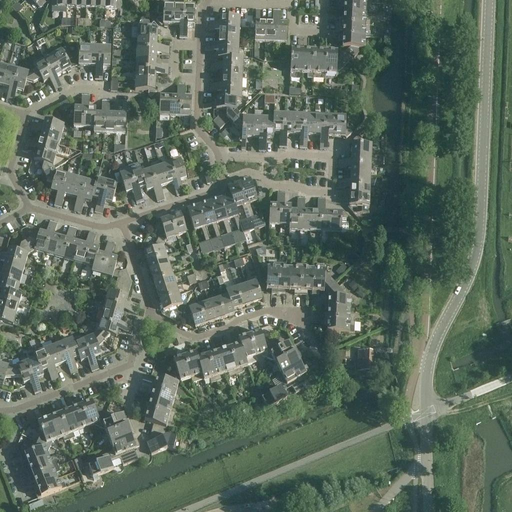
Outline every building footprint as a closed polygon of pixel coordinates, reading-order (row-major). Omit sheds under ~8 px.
[(31,0),(39,9),(45,3),(41,0),(31,0)] [(66,9),(66,0),(56,0),(57,0),(52,0),(52,8),(66,9)] [(76,0),(66,0),(66,9),(76,9),(76,0)] [(85,0),(76,0),(76,9),(86,9),(85,0)] [(95,0),(85,0),(86,9),(95,10),(95,0)] [(95,0),(95,10),(105,10),(105,0),(95,0)] [(105,0),(105,10),(119,11),(119,0),(105,0)] [(343,15),(366,16),(366,10),(371,10),(371,4),(340,3),(340,10),(343,10),(343,15)] [(173,26),(174,6),(163,6),(163,7),(159,6),(158,8),(157,15),(163,16),(163,19),(158,19),(154,22),(160,28),(163,25),(173,26)] [(183,39),(184,31),(183,26),(184,6),(174,6),(173,26),(180,26),(179,39),(183,39)] [(183,26),(184,31),(183,39),(187,40),(188,26),(194,27),(195,7),(184,6),(183,26)] [(256,11),(255,19),(255,23),(254,43),(265,44),(266,24),(259,24),(260,11),(256,11)] [(276,24),(276,20),(277,11),(273,11),(272,24),(266,24),(265,44),(275,44),(276,24)] [(277,11),(276,20),(276,24),(275,44),(286,45),(286,25),(280,24),(281,11),(277,11)] [(339,26),(370,27),(370,22),(365,21),(366,16),(343,15),(343,19),(340,19),(339,26)] [(207,27),(215,28),(219,28),(239,29),(240,19),(220,18),(219,24),(207,24),(207,27)] [(137,40),(157,41),(157,30),(160,28),(154,22),(151,25),(151,30),(148,30),(149,22),(142,22),(139,25),(139,30),(137,30),(137,40)] [(370,27),(339,26),(339,32),(343,33),(342,37),(339,37),(365,38),(365,33),(370,33),(370,27)] [(219,28),(215,28),(207,27),(206,31),(219,32),(219,38),(239,39),(239,29),(219,28)] [(365,38),(339,37),(338,44),(342,44),(342,49),(344,49),(341,53),(349,62),(363,50),(364,50),(365,38)] [(206,48),(214,48),(218,49),(238,49),(239,39),(219,38),(219,45),(206,44),(206,48)] [(39,49),(45,45),(43,40),(36,44),(39,49)] [(156,51),(161,51),(169,52),(170,48),(156,48),(157,41),(137,40),(136,50),(156,51)] [(72,59),(74,68),(78,67),(89,67),(90,48),(79,47),(79,59),(72,59)] [(99,81),(99,73),(99,68),(100,48),(90,48),(89,67),(95,68),(95,81),(99,81)] [(99,68),(99,73),(99,81),(102,81),(103,68),(110,68),(110,48),(100,48),(99,68)] [(218,49),(214,48),(206,48),(206,52),(218,52),(218,59),(243,60),(238,59),(238,49),(218,49)] [(291,48),(290,79),(296,79),(296,74),(301,75),(302,52),(298,52),(298,48),(291,48)] [(302,52),(301,75),(307,75),(307,80),(313,80),(314,49),(307,49),(307,52),(302,52)] [(314,49),(313,80),(324,80),(324,76),(325,50),(325,53),(320,53),(321,49),(314,49)] [(169,52),(161,51),(156,51),(136,50),(136,60),(156,61),(156,55),(169,55),(169,52)] [(325,50),(324,76),(336,76),(336,74),(349,62),(341,53),(337,56),(337,54),(332,53),(332,50),(325,50)] [(52,57),(61,74),(70,69),(74,68),(72,59),(67,62),(61,51),(52,57)] [(52,79),(55,83),(59,90),(62,88),(56,77),(61,74),(52,57),(43,62),(52,79)] [(209,69),(218,69),(222,69),(242,70),(243,60),(218,59),(223,60),(222,66),(209,65),(209,69)] [(155,71),(161,72),(169,72),(169,68),(156,68),(156,61),(136,60),(136,71),(155,71)] [(363,60),(356,67),(359,70),(366,70),(369,67),(363,60)] [(49,81),(52,85),(56,92),(59,90),(55,83),(52,79),(43,62),(33,67),(35,70),(32,72),(37,82),(41,80),(43,84),(49,81)] [(8,68),(0,65),(0,86),(3,87),(8,68)] [(10,103),(12,95),(13,90),(18,71),(8,68),(3,87),(9,89),(6,102),(10,103)] [(222,69),(218,69),(209,69),(209,73),(222,73),(222,79),(242,80),(242,70),(222,69)] [(13,90),(12,95),(10,103),(13,104),(15,96),(17,91),(23,93),(26,83),(33,85),(37,82),(32,72),(28,74),(18,71),(13,90)] [(169,72),(161,72),(155,71),(136,71),(135,81),(155,82),(155,76),(168,76),(169,72)] [(209,89),(217,90),(221,90),(241,90),(242,80),(222,79),(222,86),(209,85),(209,89)] [(155,82),(135,81),(135,91),(148,92),(148,97),(151,100),(157,95),(155,92),(155,82)] [(180,98),(181,94),(181,85),(177,85),(177,98),(170,98),(169,118),(180,118),(180,98)] [(181,85),(181,94),(180,98),(180,118),(190,119),(191,99),(185,99),(185,85),(181,85)] [(221,90),(217,90),(209,89),(209,93),(221,93),(221,99),(216,99),(241,101),(241,90),(221,90)] [(169,118),(170,98),(160,98),(157,95),(151,100),(155,104),(159,104),(159,117),(169,118)] [(85,109),(85,105),(85,97),(82,96),(81,109),(74,109),(73,128),(84,129),(85,109)] [(85,97),(85,105),(85,109),(84,129),(94,129),(94,134),(95,109),(89,109),(89,97),(85,97)] [(239,115),(238,113),(236,111),(236,101),(241,101),(216,99),(216,106),(203,105),(203,110),(211,110),(216,110),(226,111),(226,118),(230,123),(239,115)] [(104,135),(105,110),(106,102),(102,102),(101,115),(95,114),(95,110),(95,109),(94,134),(104,135)] [(106,102),(105,110),(104,135),(114,135),(115,115),(109,115),(109,102),(106,102)] [(125,136),(126,111),(126,103),(122,103),(121,115),(115,115),(114,135),(125,136)] [(242,138),(242,143),(241,151),(245,151),(246,138),(252,139),(253,119),(243,118),(240,116),(239,115),(230,123),(235,127),(242,128),(242,138)] [(263,139),(263,144),(262,152),(266,152),(267,139),(273,139),(274,115),(273,115),(273,120),(263,119),(263,139)] [(283,148),(283,140),(283,135),(284,115),(274,115),(273,139),(273,135),(279,135),(279,148),(283,148)] [(283,135),(283,140),(283,148),(287,148),(287,135),(293,136),(294,116),(284,115),(283,135)] [(303,149),(303,141),(303,136),(304,116),(294,116),(293,136),(300,136),(299,149),(303,149)] [(303,136),(303,141),(303,149),(307,149),(307,136),(314,136),(314,117),(304,116),(303,136)] [(323,150),(323,141),(324,137),(325,117),(314,117),(314,136),(320,137),(319,149),(323,150)] [(324,137),(323,141),(323,150),(327,150),(327,137),(334,137),(335,117),(325,117),(324,137)] [(335,117),(334,137),(344,138),(346,139),(352,134),(349,131),(345,131),(345,118),(335,117)] [(262,152),(263,144),(263,139),(263,119),(253,119),(252,139),(259,139),(258,152),(262,152)] [(29,128),(37,131),(42,132),(61,137),(64,127),(45,121),(43,128),(30,125),(29,128)] [(42,132),(37,131),(29,128),(28,132),(41,135),(39,141),(58,147),(61,137),(42,132)] [(356,138),(350,144),(351,145),(351,156),(371,156),(371,146),(367,146),(367,142),(361,142),(361,146),(358,145),(358,141),(356,138)] [(24,148),(32,150),(36,151),(55,156),(58,147),(39,141),(37,148),(25,144),(24,148)] [(164,148),(162,142),(156,144),(158,150),(164,148)] [(36,151),(32,150),(24,148),(23,152),(35,155),(33,161),(44,164),(41,171),(44,176),(54,170),(53,167),(55,156),(36,151)] [(338,165),(346,166),(351,166),(370,167),(371,156),(351,156),(351,162),(338,162),(338,165)] [(176,183),(177,188),(180,196),(183,194),(179,182),(186,180),(180,161),(170,164),(176,183)] [(180,196),(177,188),(176,183),(170,164),(160,167),(166,186),(172,184),(176,197),(180,196)] [(351,166),(346,166),(338,165),(338,169),(350,170),(350,176),(370,177),(370,167),(351,166)] [(157,189),(158,194),(160,202),(164,201),(160,188),(166,186),(160,167),(150,170),(157,189)] [(136,191),(137,196),(140,204),(144,203),(139,190),(145,188),(147,193),(139,169),(130,172),(136,191)] [(153,191),(154,195),(157,203),(160,202),(158,194),(157,189),(150,170),(141,174),(140,169),(139,169),(147,193),(153,191)] [(57,208),(59,200),(61,195),(66,176),(56,173),(54,170),(44,176),(46,180),(54,182),(51,192),(57,194),(53,207),(57,208)] [(140,204),(137,196),(136,191),(130,172),(120,176),(126,194),(132,192),(136,205),(140,204)] [(61,195),(59,200),(57,208),(61,209),(65,196),(71,198),(76,179),(66,176),(61,195)] [(204,177),(207,185),(212,184),(210,176),(204,177)] [(337,186),(345,186),(350,186),(370,187),(370,177),(350,176),(350,182),(337,182),(337,186)] [(77,214),(79,206),(80,201),(86,181),(76,179),(71,198),(77,200),(73,213),(77,214)] [(80,201),(79,206),(77,214),(81,215),(84,202),(90,203),(97,180),(97,179),(95,184),(86,181),(80,201)] [(98,214),(100,206),(101,201),(107,182),(97,180),(90,203),(91,203),(92,199),(98,200),(94,213),(98,214)] [(265,227),(261,215),(253,218),(250,206),(250,204),(256,202),(250,181),(239,184),(254,231),(265,227)] [(100,206),(98,214),(102,215),(104,207),(105,203),(112,204),(114,198),(115,194),(118,185),(107,182),(101,201),(100,206)] [(243,234),(254,231),(239,184),(227,188),(230,196),(243,234)] [(350,186),(345,186),(337,186),(337,190),(350,190),(349,196),(369,197),(370,187),(350,186)] [(280,207),(280,202),(281,194),(277,194),(276,206),(270,206),(269,226),(279,226),(280,207)] [(284,207),(284,202),(285,194),(281,194),(280,202),(280,207),(279,226),(289,227),(289,232),(290,207),(284,207)] [(246,243),(243,234),(230,196),(220,200),(235,246),(246,243)] [(349,207),(347,208),(353,214),(353,215),(356,215),(368,215),(369,215),(369,208),(369,197),(349,196),(349,207)] [(300,212),(301,207),(301,199),(297,199),(297,212),(290,212),(291,207),(290,207),(289,232),(299,232),(300,212)] [(301,199),(301,207),(300,212),(299,232),(310,232),(311,213),(304,212),(305,200),(301,199)] [(224,250),(235,246),(220,200),(209,203),(224,250)] [(321,213),(321,208),(321,200),(317,200),(317,213),(311,213),(310,232),(320,233),(321,213)] [(321,200),(321,208),(321,213),(320,233),(330,233),(331,213),(325,213),(325,200),(321,200)] [(209,203),(198,207),(213,253),(224,250),(209,203)] [(213,253),(198,207),(187,210),(194,232),(200,230),(202,231),(206,243),(198,245),(202,257),(213,253)] [(331,213),(330,233),(345,234),(346,221),(348,218),(343,212),(341,214),(331,213)] [(170,218),(176,237),(186,234),(180,215),(170,218)] [(176,237),(170,218),(160,222),(164,234),(160,236),(157,240),(164,244),(166,241),(176,237)] [(44,255),(51,231),(53,224),(49,223),(46,235),(39,233),(39,234),(34,233),(32,235),(30,241),(29,241),(25,243),(31,254),(34,252),(44,255)] [(53,224),(51,231),(44,255),(54,258),(59,238),(53,237),(57,225),(53,224)] [(69,241),(71,237),(73,229),(69,228),(66,240),(59,238),(54,258),(64,260),(69,241)] [(73,229),(71,237),(69,241),(64,260),(74,263),(79,244),(73,242),(77,230),(73,229)] [(89,247),(90,242),(92,234),(89,233),(85,245),(79,244),(74,263),(83,266),(89,247)] [(92,234),(90,242),(89,247),(83,266),(93,268),(92,273),(99,249),(93,248),(96,235),(92,234)] [(147,263),(166,257),(163,247),(164,244),(157,240),(155,245),(157,249),(144,253),(147,263)] [(31,254),(25,243),(21,246),(19,253),(8,250),(7,257),(2,255),(0,254),(0,258),(6,260),(25,266),(28,256),(31,254)] [(107,257),(109,252),(111,244),(107,243),(104,256),(98,254),(99,249),(92,273),(102,276),(107,257)] [(111,244),(109,252),(107,257),(102,276),(112,279),(112,278),(114,272),(117,260),(111,258),(114,245),(111,244)] [(147,263),(150,273),(169,267),(166,257),(147,263)] [(0,262),(5,264),(3,270),(22,276),(25,266),(6,260),(0,258),(0,262)] [(271,295),(278,295),(279,264),(273,264),(273,269),(267,269),(266,291),(271,291),(271,295)] [(289,292),(290,269),(284,269),(284,264),(279,264),(278,295),(284,295),(284,292),(289,292)] [(300,296),(302,265),(296,265),(296,270),(290,269),(289,292),(294,292),(294,296),(300,296)] [(312,296),(313,270),(307,270),(307,265),(302,265),(300,296),(307,296),(307,293),(312,293),(311,296),(312,296)] [(150,273),(153,283),(172,277),(169,267),(150,273)] [(19,285),(22,276),(3,270),(1,276),(0,275),(0,279),(0,280),(19,285)] [(313,270),(312,296),(318,297),(318,293),(324,293),(324,291),(327,295),(337,286),(335,284),(324,272),(325,271),(313,270)] [(127,298),(132,283),(129,282),(126,271),(119,273),(114,272),(112,278),(118,279),(113,294),(127,298)] [(153,283),(157,292),(176,286),(172,277),(153,283)] [(0,290),(21,296),(17,295),(19,285),(0,280),(0,279),(0,290)] [(262,301),(255,282),(245,286),(252,305),(262,301)] [(157,292),(160,302),(179,296),(176,286),(157,292)] [(245,286),(236,289),(242,308),(252,305),(245,286)] [(324,310),(350,311),(350,299),(349,299),(338,288),(337,286),(327,295),(331,298),(328,298),(328,303),(324,303),(324,310)] [(236,289),(226,292),(234,316),(234,315),(233,311),(242,308),(236,289)] [(0,301),(18,306),(21,296),(0,290),(2,291),(0,297),(0,301)] [(224,319),(234,316),(226,292),(227,297),(218,300),(224,319)] [(124,308),(129,310),(137,312),(138,308),(125,305),(127,298),(113,294),(108,293),(105,303),(124,308)] [(182,315),(185,308),(182,306),(179,296),(160,302),(163,312),(176,308),(177,313),(182,315)] [(218,300),(208,303),(214,322),(224,319),(218,300)] [(0,311),(16,316),(18,306),(0,301),(0,311)] [(137,312),(129,310),(124,308),(105,303),(102,313),(122,318),(123,312),(136,316),(137,312)] [(208,303),(198,306),(205,325),(214,322),(208,303)] [(205,325),(198,306),(188,309),(185,308),(182,315),(186,317),(191,316),(195,328),(205,325)] [(324,321),(354,322),(355,317),(350,317),(350,311),(324,310),(328,310),(327,315),(324,315),(324,321)] [(0,322),(13,326),(16,316),(0,311),(0,322)] [(119,328),(124,329),(131,332),(133,328),(120,324),(122,318),(102,313),(100,322),(119,328)] [(354,322),(324,321),(323,328),(327,328),(327,333),(354,334),(354,322)] [(131,332),(124,329),(119,328),(100,322),(97,333),(95,335),(104,343),(110,336),(116,338),(118,332),(130,335),(131,332)] [(254,332),(248,334),(257,363),(258,363),(256,358),(260,357),(267,360),(273,344),(268,342),(264,344),(260,333),(255,335),(254,332)] [(238,341),(247,368),(247,367),(245,362),(251,360),(252,365),(257,363),(248,334),(242,336),(243,339),(238,341)] [(90,359),(92,364),(95,372),(99,370),(94,358),(100,355),(98,349),(104,343),(95,335),(93,337),(83,341),(90,359)] [(69,362),(71,367),(74,375),(78,373),(73,361),(79,359),(80,363),(81,363),(72,340),(62,344),(69,362)] [(95,372),(92,364),(90,359),(83,341),(74,344),(72,340),(81,363),(87,361),(92,373),(95,372)] [(247,368),(238,341),(240,346),(235,348),(234,344),(228,346),(238,376),(243,374),(242,369),(247,368)] [(74,375),(71,367),(69,362),(62,344),(53,347),(60,366),(66,364),(71,376),(74,375)] [(298,353),(295,347),(292,349),(289,345),(280,350),(277,346),(273,344),(267,360),(273,362),(275,366),(271,368),(298,353)] [(238,376),(228,346),(222,348),(223,352),(218,353),(225,375),(231,373),(232,377),(238,376)] [(50,370),(52,375),(55,382),(59,380),(54,368),(60,366),(53,347),(43,351),(50,370)] [(55,382),(52,375),(50,370),(43,351),(34,355),(43,378),(41,373),(47,371),(52,383),(55,382)] [(225,375),(218,353),(214,355),(213,351),(206,353),(216,383),(221,381),(220,376),(225,375)] [(342,361),(344,361),(344,366),(346,366),(346,361),(345,361),(345,353),(332,352),(332,361),(336,361),(336,366),(342,366),(342,361)] [(357,372),(372,373),(373,353),(358,352),(357,372)] [(204,382),(195,355),(190,356),(189,353),(183,355),(192,384),(203,381),(203,382),(204,382)] [(216,383),(206,353),(200,356),(201,359),(197,360),(195,355),(204,382),(209,380),(211,384),(216,383)] [(281,376),(300,365),(298,361),(301,359),(298,353),(271,368),(274,373),(278,371),(281,376)] [(33,382),(35,386),(38,394),(42,392),(37,380),(43,378),(34,355),(33,355),(35,359),(26,363),(33,382)] [(192,384),(183,355),(177,357),(178,360),(173,362),(176,370),(170,376),(179,384),(180,383),(191,380),(192,384)] [(13,379),(12,367),(8,367),(0,365),(1,363),(0,362),(0,385),(3,386),(5,379),(13,379)] [(38,394),(35,386),(33,382),(26,363),(16,367),(12,367),(13,379),(21,379),(23,385),(30,383),(35,395),(38,394)] [(300,365),(281,376),(284,381),(280,383),(282,388),(304,376),(309,373),(306,367),(303,369),(300,365)] [(150,389),(180,397),(175,396),(178,385),(179,384),(170,376),(165,381),(157,379),(155,384),(152,383),(150,389)] [(282,388),(261,400),(267,410),(287,399),(283,392),(290,388),(292,389),(295,394),(310,386),(304,376),(282,388)] [(180,397),(150,389),(148,395),(152,396),(151,401),(172,407),(174,401),(178,403),(180,397)] [(172,407),(151,401),(149,405),(146,404),(144,411),(174,419),(175,414),(171,412),(172,407)] [(99,429),(106,413),(100,411),(95,413),(92,403),(87,405),(85,402),(79,404),(90,433),(91,432),(89,428),(93,426),(99,429)] [(90,433),(79,404),(73,406),(74,410),(70,411),(78,432),(83,430),(85,435),(90,433)] [(58,412),(69,441),(75,439),(73,434),(78,432),(70,411),(66,413),(64,410),(58,412)] [(144,423),(151,425),(153,426),(166,429),(167,423),(172,425),(174,419),(144,411),(142,417),(146,418),(144,423)] [(49,420),(57,441),(62,439),(64,443),(69,441),(58,412),(52,415),(53,418),(49,420)] [(113,421),(111,416),(106,413),(99,429),(105,431),(106,436),(102,437),(102,438),(131,427),(128,421),(125,422),(123,417),(113,421)] [(57,441),(49,420),(44,422),(43,418),(36,421),(42,434),(37,436),(34,441),(50,448),(52,442),(57,441)] [(153,426),(151,431),(162,434),(165,433),(166,429),(153,426)] [(111,447),(132,439),(130,434),(133,433),(131,427),(102,438),(104,443),(109,441),(111,447)] [(166,437),(165,433),(162,434),(151,431),(150,437),(155,439),(156,441),(166,437)] [(146,445),(151,456),(167,450),(178,453),(181,441),(166,437),(156,441),(146,445)] [(132,439),(111,447),(113,452),(108,454),(110,459),(133,450),(134,450),(139,448),(137,442),(133,443),(132,439)] [(28,467),(49,459),(47,454),(50,448),(34,441),(32,447),(34,452),(20,457),(23,464),(26,462),(28,467)] [(120,461),(123,467),(138,461),(134,450),(133,450),(110,459),(88,467),(94,482),(99,480),(97,477),(113,471),(110,463),(118,460),(120,461)] [(49,459),(28,467),(30,471),(26,473),(29,479),(57,468),(55,462),(51,464),(49,459)] [(36,488),(57,480),(55,475),(60,473),(57,468),(29,479),(31,485),(35,484),(36,488)] [(57,480),(36,488),(38,492),(35,494),(37,500),(66,489),(64,483),(59,485),(57,480)]
